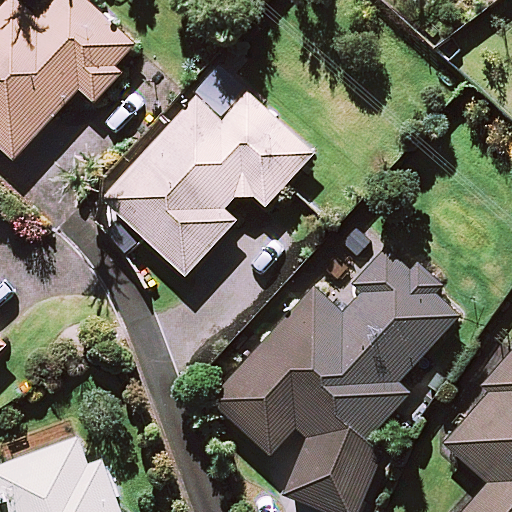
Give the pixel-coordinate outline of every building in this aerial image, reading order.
[(139,55),(80,0),(9,0),(0,10),(0,142),(15,157),(81,87),(96,101),(139,55)] [(315,151),(249,92),(224,119),(198,96),(106,198),(188,273),(239,217),(227,207),(246,187),(266,205),(315,151)] [(312,435),(286,492),(330,511),(360,511),(388,452),(365,442),(412,391),(400,380),(465,308),(393,242),(338,303),(317,283),(213,397),(273,452),(300,423),(312,435)] [(511,511),(511,358),(443,437),(489,477),(458,511),(511,511)] [(91,462),(81,435),(0,464),(0,486),(9,511),(123,511),(104,457),(91,462)]
